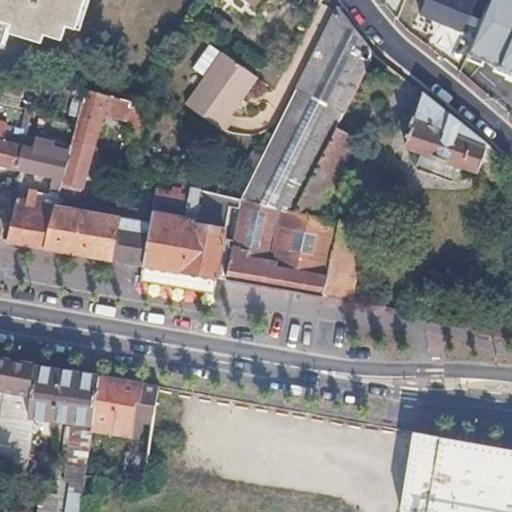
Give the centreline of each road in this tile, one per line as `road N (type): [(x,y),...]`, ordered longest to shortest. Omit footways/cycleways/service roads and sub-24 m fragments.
road 1 (secondary): [(297,367),(0,314)]
road 2 (secondary): [(511,375),(297,367)]
road 3 (residential): [(511,134),(407,51),(363,0)]
road 4 (secondary): [(297,367),(378,390),(456,396)]
